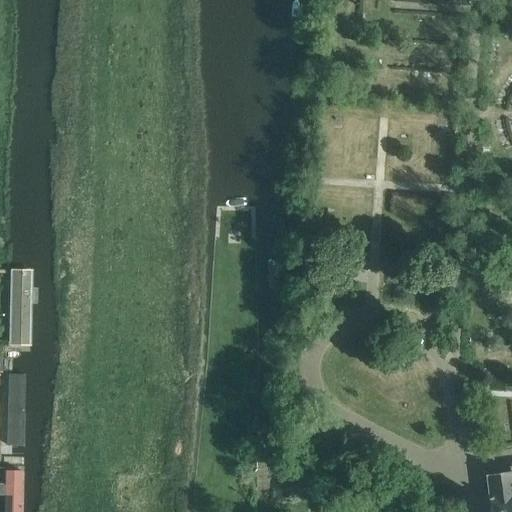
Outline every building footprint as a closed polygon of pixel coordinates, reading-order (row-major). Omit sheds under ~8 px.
[(333,266),(358,268),(359,256),(334,254),(333,266)] [(411,270),(411,258),(387,257),(386,268),(411,270)] [(331,296),(332,266),(320,266),(319,296),(331,296)] [(11,274),(10,344),(29,344),(31,275),(11,274)] [(22,445),(25,375),(9,375),(7,445),(22,445)] [(489,511),(511,511),(511,464),(508,465),(509,470),(483,474),(489,511)] [(20,511),(21,471),(3,471),(3,511),(20,511)]
